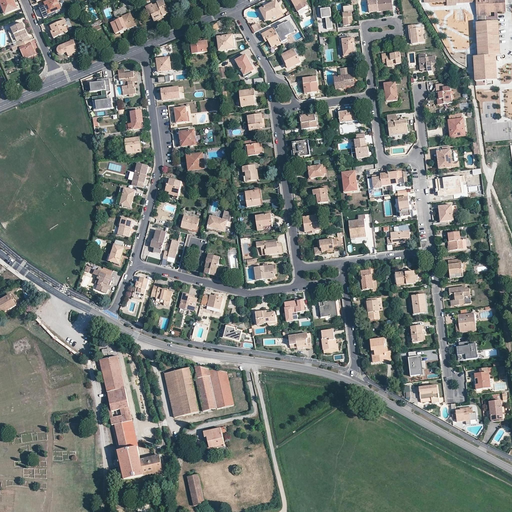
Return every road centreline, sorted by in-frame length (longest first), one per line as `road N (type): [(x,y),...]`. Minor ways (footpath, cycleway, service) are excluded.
road 1 (tertiary): [(110,322),(150,341),(354,383)]
road 2 (residential): [(134,265),(159,164),(145,46)]
road 3 (tertiary): [(354,383),(511,468)]
road 4 (residential): [(301,285),(247,293),(134,265)]
road 5 (residential): [(299,268),(276,107)]
road 6 (track): [(283,511),(255,360)]
road 7 (tertiary): [(0,253),(110,322)]
road 8 (residential): [(431,252),(447,372)]
